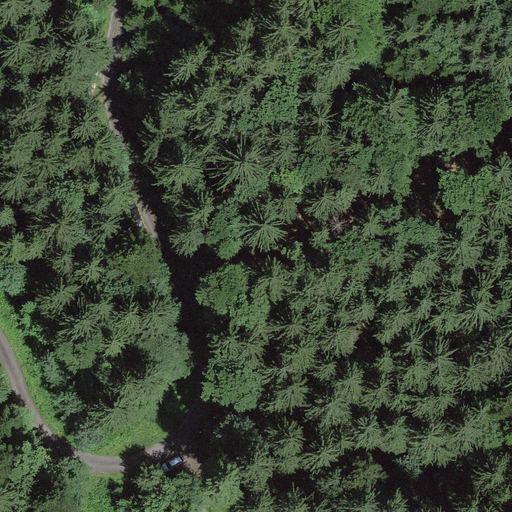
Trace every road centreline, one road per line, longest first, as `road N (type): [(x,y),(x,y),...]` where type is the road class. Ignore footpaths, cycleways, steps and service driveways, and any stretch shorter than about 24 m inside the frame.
road 1 (track): [(164,453),(186,431),(203,386),(196,325),(113,108),(110,71),(122,0)]
road 2 (track): [(0,340),(30,411),(66,458),(89,468),(164,453)]
